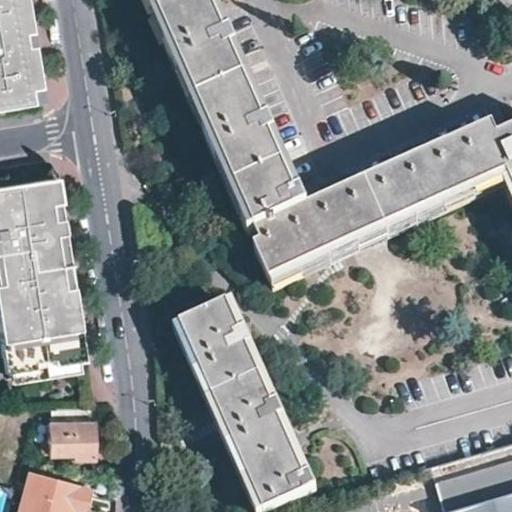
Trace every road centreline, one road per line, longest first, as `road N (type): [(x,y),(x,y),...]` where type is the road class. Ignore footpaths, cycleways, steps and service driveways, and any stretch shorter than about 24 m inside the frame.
road 1 (tertiary): [(94,130),(133,388),(135,511)]
road 2 (tertiary): [(73,0),(94,130)]
